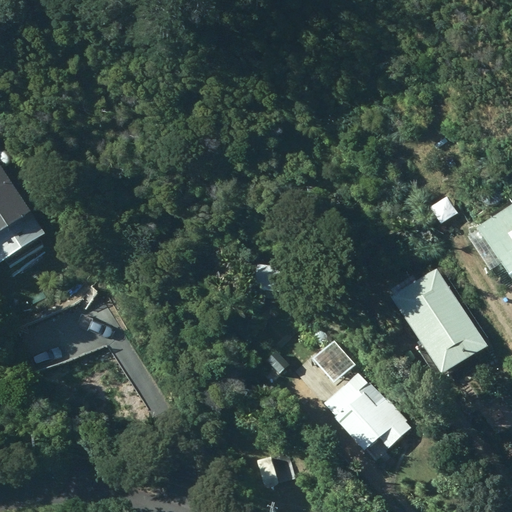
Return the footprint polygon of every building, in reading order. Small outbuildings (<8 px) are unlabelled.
[(0,253),(7,263),(53,231),(0,156),(0,253)] [(508,262),(511,268),(511,209),(473,236),(496,270),(508,262)] [(286,268),(255,263),(251,296),(281,300),(286,268)] [(399,297),(451,375),(492,348),(440,269),(399,297)] [(41,344),(76,329),(66,309),(33,325),(41,344)] [(360,367),(334,342),(312,365),(338,390),(360,367)] [(339,417),(370,451),(383,439),(393,449),(414,429),(407,422),(409,420),(390,400),(382,408),(357,381),(331,406),(340,416),(339,417)]
